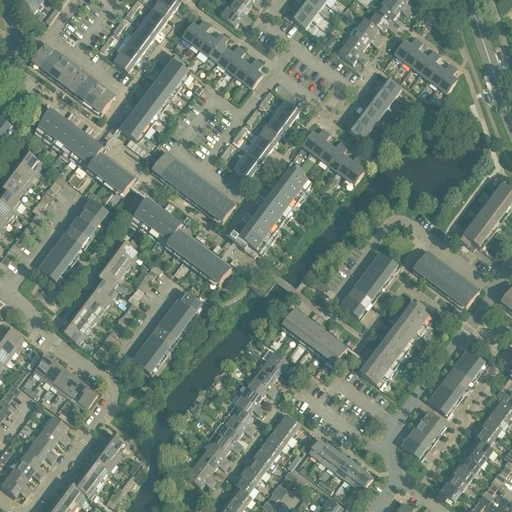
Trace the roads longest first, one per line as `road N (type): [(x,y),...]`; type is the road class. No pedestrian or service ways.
road 1 (residential): [(495,291),(395,219),(331,304)]
road 2 (residential): [(495,291),(396,425)]
road 3 (residential): [(106,381),(111,402),(28,511)]
road 4 (residential): [(275,74),(325,111),(344,85),(294,48)]
road 5 (residential): [(242,117),(216,98),(175,152),(202,172)]
road 6 (residential): [(9,291),(46,336),(106,381)]
road 7 (tertiary): [(511,125),(469,0)]
